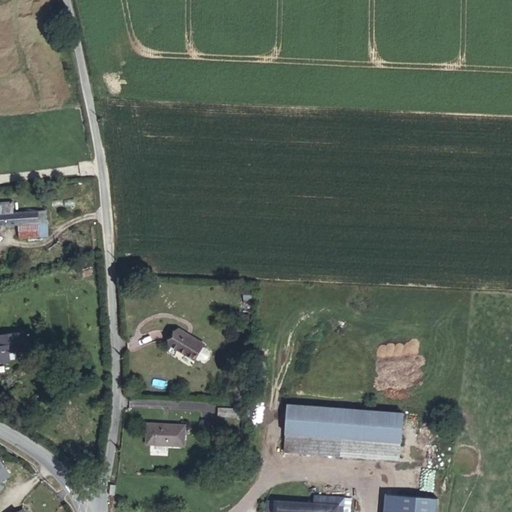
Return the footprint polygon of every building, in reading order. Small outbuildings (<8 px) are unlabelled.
[(0,223),(9,223),(10,232),(34,230),(33,209),(0,210),(0,223)] [(83,269),(74,272),(75,281),(81,279),(79,275),(84,273),(83,269)] [(209,344),(179,328),(169,344),(200,360),(209,344)] [(0,358),(1,359),(0,350),(8,349),(16,348),(16,331),(0,331),(0,358)] [(288,404),(284,452),(400,460),(403,412),(288,404)] [(222,415),(247,416),(246,409),(223,407),(222,415)] [(420,433),(453,441),(458,420),(426,412),(420,433)] [(184,444),(184,427),(149,423),(147,442),(184,444)] [(0,489),(2,488),(0,484),(0,482),(10,475),(0,460),(0,489)] [(396,495),(394,511),(436,511),(438,498),(396,495)] [(346,502),(316,500),(316,508),(346,510),(346,502)]
